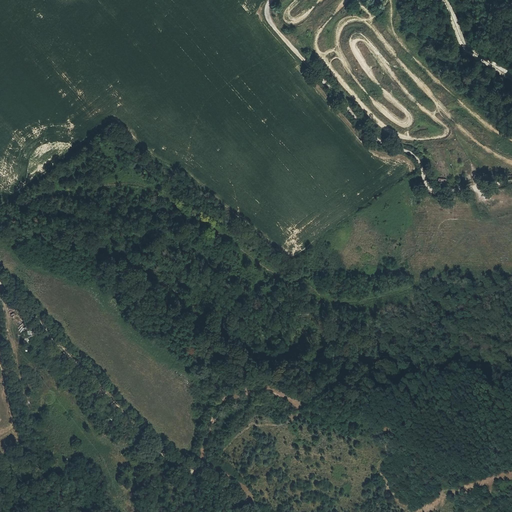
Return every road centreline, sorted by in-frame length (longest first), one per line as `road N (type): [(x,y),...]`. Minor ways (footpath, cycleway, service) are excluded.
road 1 (track): [(0,204),(140,184),(331,301),(393,293),(417,278)]
road 2 (track): [(511,182),(426,187),(417,159),(375,140),(264,17),(271,0)]
road 3 (track): [(0,283),(170,462),(226,494),(241,511)]
